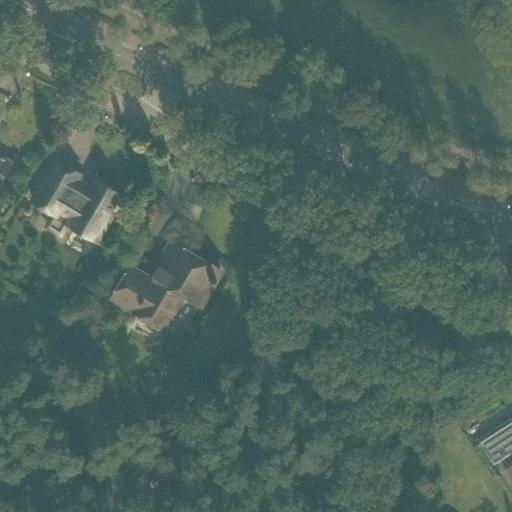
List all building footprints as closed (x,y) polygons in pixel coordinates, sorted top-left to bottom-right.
[(0,182),(12,163),(0,156),(0,182)] [(56,161),(45,179),(32,202),(67,222),(66,224),(96,241),(115,209),(116,210),(119,205),(117,204),(121,198),(122,198),(122,197),(95,181),(95,182),(91,189),(76,180),(78,176),(79,176),(79,175),(56,161)] [(130,267),(120,284),(111,300),(131,311),(130,313),(163,332),(182,298),(199,308),(214,283),(214,284),(217,280),(216,280),(221,271),(173,243),(151,280),(130,267)] [(58,357),(45,348),(35,363),(49,371),(58,357)] [(510,422),(479,442),(493,465),(511,452),(511,465),(503,471),(511,484),(511,414),(509,417),(510,419),(508,419),(510,422)]
